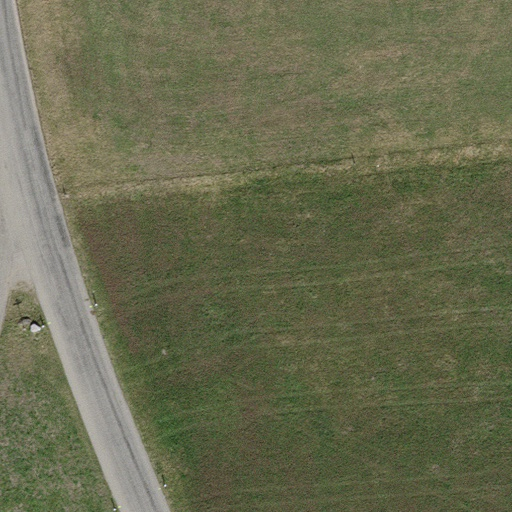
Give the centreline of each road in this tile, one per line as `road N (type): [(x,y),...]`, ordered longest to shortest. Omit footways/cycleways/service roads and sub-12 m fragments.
road 1 (unclassified): [(146,511),(30,187)]
road 2 (unclassified): [(30,187),(0,32)]
